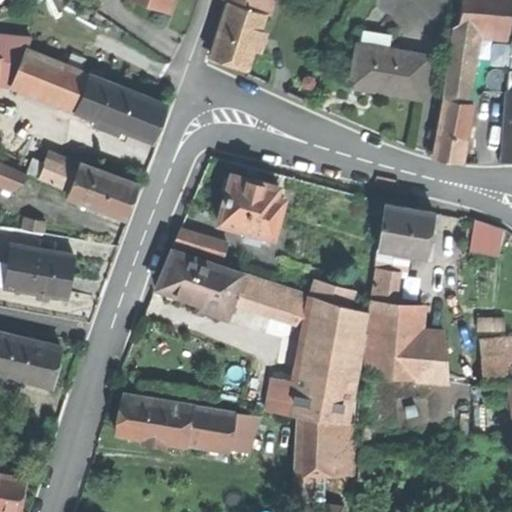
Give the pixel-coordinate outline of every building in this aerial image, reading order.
[(143,0),(169,8),(171,0),(143,0)] [(229,60),(250,66),(268,10),(263,9),(232,0),(229,0),(212,55),(229,60)] [(232,0),(263,9),(265,0),(232,0)] [(461,0),(458,28),(476,30),(497,33),(507,34),(511,0),(461,0)] [(444,96),(467,99),(476,30),(458,28),(453,27),(444,96)] [(362,30),(360,41),(392,47),(395,36),(362,30)] [(511,35),(507,34),(497,33),(495,47),(509,49),(511,35)] [(0,83),(14,84),(26,52),(30,42),(1,37),(0,45),(0,83)] [(358,41),(350,86),(369,90),(383,93),(384,90),(423,97),(431,54),(392,47),(360,41),(358,41)] [(14,84),(77,109),(90,76),(26,52),(14,84)] [(76,112),(151,141),(158,123),(165,103),(90,75),(90,76),(77,109),(76,112)] [(447,158),(466,160),(474,100),(467,99),(444,96),(436,157),(447,158)] [(40,179),(70,191),(81,163),(64,157),(60,167),(47,162),(40,179)] [(29,174),(0,162),(0,183),(14,190),(29,174)] [(68,196),(125,219),(131,204),(138,186),(81,163),(70,191),(68,196)] [(256,179),(232,173),(232,177),(225,180),(223,189),(227,193),(220,222),(247,229),(261,232),(274,235),(284,197),(277,195),(280,185),(256,179)] [(410,254),(429,257),(435,212),(410,208),(386,205),(380,250),(410,254)] [(24,231),(55,234),(56,222),(25,218),(24,231)] [(176,221),(170,237),(220,254),(225,238),(176,221)] [(505,230),(476,221),(471,251),(500,257),(505,230)] [(260,237),(261,232),(247,229),(245,238),(266,244),(267,239),(260,237)] [(5,286),(68,297),(72,277),(75,256),(12,245),(9,262),(0,260),(0,275),(7,277),(5,286)] [(243,273),(172,248),(166,266),(158,287),(229,313),(234,301),(243,273)] [(408,273),(410,254),(380,250),(378,269),(398,272),(408,273)] [(394,303),(398,272),(378,269),(372,301),(394,303)] [(313,295),(243,273),(234,301),(307,325),(313,295)] [(317,279),(313,295),(351,306),(355,289),(317,279)] [(351,306),(313,295),(307,325),(296,381),(290,415),(302,417),(349,423),(369,311),(351,306)] [(423,305),(394,303),(372,301),(366,375),(451,382),(446,334),(421,332),(423,305)] [(0,374),(53,386),(57,367),(62,347),(0,333),(0,374)] [(268,411),(290,415),(296,381),(274,377),(268,411)] [(117,434),(188,446),(189,441),(195,406),(124,394),(121,412),(117,434)] [(227,411),(195,406),(189,441),(221,447),(227,411)] [(243,414),(227,411),(221,447),(237,449),(243,414)] [(349,437),(349,423),(302,417),(299,499),(326,501),(326,475),(349,475),(349,437)] [(361,424),(349,423),(349,437),(360,437),(361,424)] [(377,453),(359,453),(358,480),(377,480),(377,453)] [(0,511),(20,511),(23,497),(26,478),(0,474),(0,511)] [(345,506),(320,502),(318,511),(348,511),(348,510),(345,506)]
